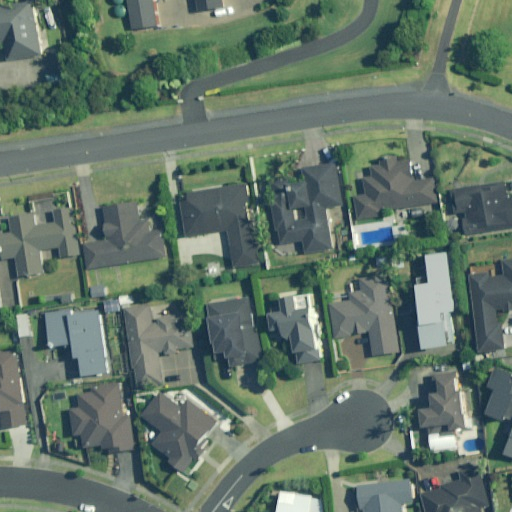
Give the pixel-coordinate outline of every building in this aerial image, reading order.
[(158,25),(154,0),(129,0),(133,29),(158,25)] [(195,0),(197,11),(224,9),(223,0),(195,0)] [(0,7),(0,44),(4,44),(6,60),(42,55),(34,2),(0,7)] [(402,163),(402,157),(387,159),(387,165),(373,167),(375,176),(365,177),(368,195),(356,196),(359,220),(384,216),(383,211),(437,203),(434,178),(417,181),(414,161),(402,163)] [(344,205),(337,163),(305,168),(308,182),(292,185),(294,197),(272,201),(279,245),(304,241),(306,253),(334,248),(327,208),(344,205)] [(511,195),(509,196),(507,182),(457,189),(460,213),(464,212),(467,229),(504,224),(504,228),(511,227),(511,195)] [(261,264),(248,184),(182,194),(189,237),(229,230),(235,268),(261,264)] [(143,222),(139,202),(105,208),(110,240),(86,244),(90,269),(167,257),(163,229),(152,231),(150,220),(143,222)] [(82,255),(74,208),(56,211),(59,223),(39,226),(37,214),(12,218),(15,232),(1,235),(5,260),(18,258),(21,277),(46,273),(42,251),(61,247),(63,258),(82,255)] [(460,311),(452,252),(430,255),(433,275),(416,277),(423,325),(426,349),(451,346),(446,313),(460,311)] [(511,258),(505,259),(507,275),(499,275),(499,272),(472,275),(480,350),(506,347),(504,323),(500,323),(499,309),(506,309),(507,313),(511,312),(511,258)] [(400,352),(387,272),(361,276),(364,290),(352,292),(354,300),(332,304),(337,338),(370,333),(374,356),(400,352)] [(106,285),(93,287),(94,297),(107,296),(106,285)] [(310,293),(284,298),(286,311),(273,314),(278,341),(295,337),(300,364),(323,360),(310,293)] [(256,332),(249,297),(210,305),(220,354),(230,352),(233,367),(264,361),(258,331),(256,332)] [(120,311),(119,299),(107,300),(108,313),(120,311)] [(190,346),(185,319),(179,320),(179,316),(163,319),(163,322),(154,324),(154,320),(151,305),(126,309),(140,389),(165,384),(162,356),(161,352),(167,351),(168,355),(181,352),(180,348),(190,346)] [(110,372),(100,310),(73,314),(72,309),(47,313),(52,347),(75,344),(77,359),(82,358),(85,376),(110,372)] [(28,314),(18,315),(21,337),(31,335),(28,314)] [(0,428),(0,430),(28,426),(17,350),(0,352),(0,428)] [(488,415),(508,421),(509,418),(511,418),(511,439),(507,454),(511,456),(511,372),(495,367),(489,386),(495,392),(488,415)] [(469,428),(458,371),(434,375),(436,387),(441,386),(442,393),(433,395),(436,408),(423,410),(427,429),(453,424),(454,431),(469,428)] [(124,414),(121,384),(95,387),(95,390),(80,392),(82,408),(73,408),(76,435),(85,434),(86,447),(105,445),(106,454),(135,451),(131,414),(124,414)] [(184,407),(162,391),(144,418),(164,431),(154,445),(173,458),(170,461),(188,473),(204,448),(222,422),(189,400),(184,407)] [(490,506),(481,466),(459,471),(461,480),(456,481),(454,472),(441,475),(444,489),(423,493),(427,511),(483,511),(482,507),(490,506)] [(415,503),(412,479),(360,486),(363,510),(367,509),(366,511),(404,511),(404,504),(415,503)] [(329,511),(331,498),(283,492),(280,511),(329,511)]
